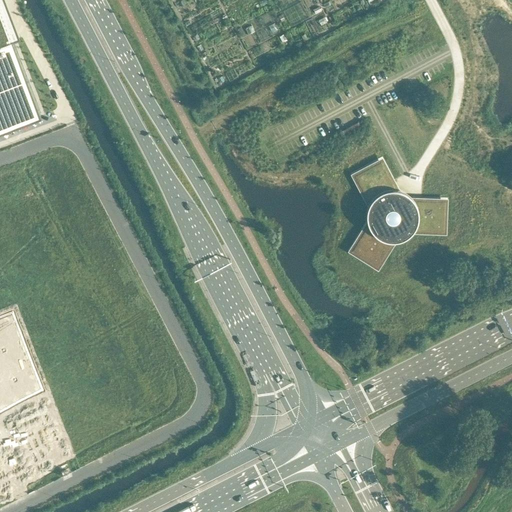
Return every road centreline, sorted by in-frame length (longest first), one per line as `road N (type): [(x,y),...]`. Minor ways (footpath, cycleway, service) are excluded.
road 1 (unclassified): [(10,511),(184,424),(204,391),(84,155),(66,138),(51,139)]
road 2 (secondary): [(71,0),(298,428)]
road 3 (secondary): [(322,416),(94,0)]
road 4 (primary): [(511,320),(322,416)]
road 5 (primary): [(339,443),(511,357)]
road 6 (primary): [(203,511),(315,456)]
